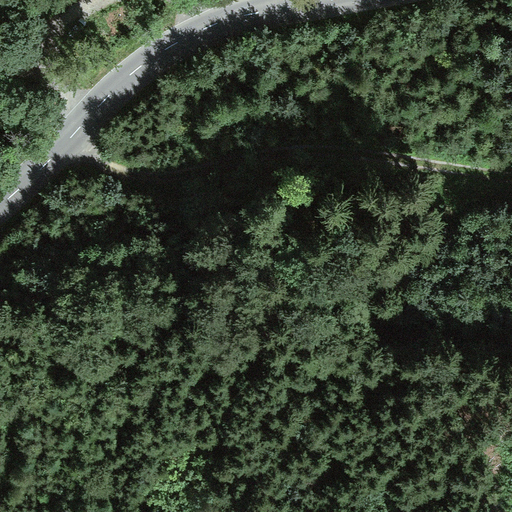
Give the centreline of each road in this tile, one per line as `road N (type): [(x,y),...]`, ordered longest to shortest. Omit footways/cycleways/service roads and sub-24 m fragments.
road 1 (track): [(511,179),(310,152),(158,178),(106,170),(64,136),(41,69),(65,19),(94,0)]
road 2 (tertiary): [(325,0),(253,12),(153,53),(0,200)]
